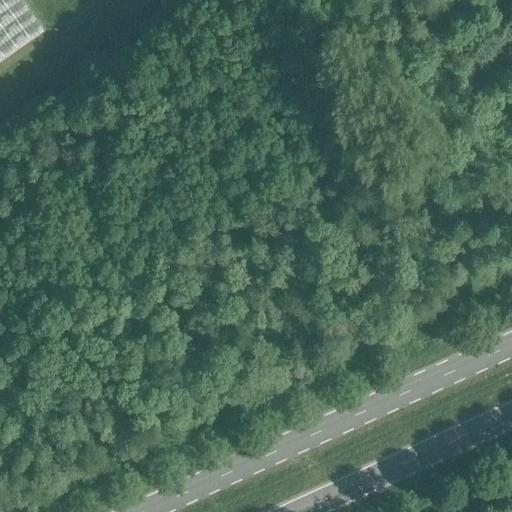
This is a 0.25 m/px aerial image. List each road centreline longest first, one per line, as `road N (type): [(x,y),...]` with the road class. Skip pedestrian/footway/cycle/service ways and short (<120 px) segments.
road 1 (trunk): [(511,348),(154,511)]
road 2 (trunk): [(308,511),(511,418)]
